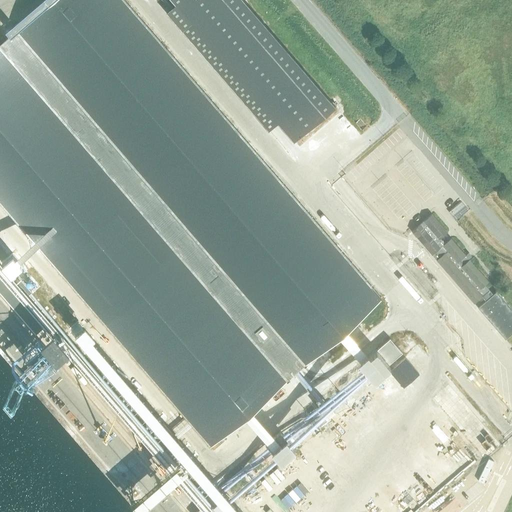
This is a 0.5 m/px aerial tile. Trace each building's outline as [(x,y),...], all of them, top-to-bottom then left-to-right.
[(0,203),(32,241),(210,446),(382,298),(124,0),(51,0),(0,44),(0,203)] [(278,122),(294,141),(334,106),(243,0),(172,0),(176,4),(166,12),(269,130),(278,122)] [(339,126),(344,124),(340,114),(335,116),(339,126)] [(462,199),(450,210),(458,219),(470,208),(462,199)] [(490,297),(482,287),(488,281),(451,238),(445,243),(441,238),(448,232),(432,213),(412,231),(432,254),(474,303),(482,296),(486,301),(478,308),(505,339),(511,333),(511,308),(497,291),(490,297)] [(5,261),(19,278),(33,265),(19,249),(5,261)] [(395,360),(405,351),(391,335),(365,359),(381,377),(397,363),(395,360)] [(390,371),(403,387),(419,374),(406,358),(390,371)] [(503,444),(450,383),(433,397),(486,459),(503,444)] [(273,442),(287,462),(335,428),(330,422),(335,418),(331,412),(347,401),(342,394),(273,442)] [(494,461),(489,459),(478,480),(483,483),(494,461)]
